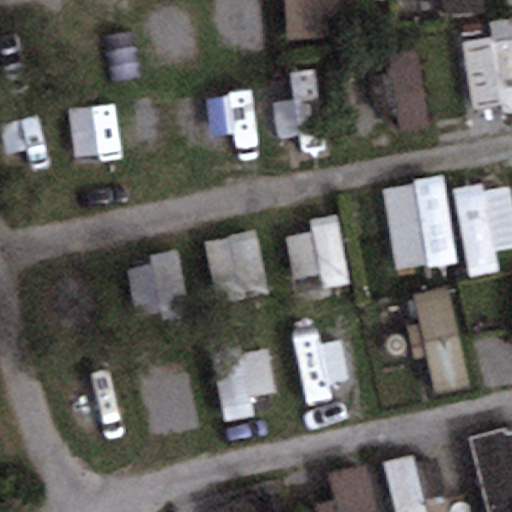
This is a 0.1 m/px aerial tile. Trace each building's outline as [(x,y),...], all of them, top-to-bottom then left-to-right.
[(324,0),(289,0),(290,40),(325,39),(324,0)] [(79,20),(0,28),(0,81),(85,72),(79,20)] [(511,29),(461,38),(472,112),(511,105),(511,29)] [(396,125),(427,123),(423,45),(392,47),(396,125)] [(317,66),(269,72),(275,121),(324,114),(317,66)] [(55,159),(98,149),(90,112),(47,122),(55,159)] [(0,125),(0,164),(43,156),(35,119),(0,125)] [(447,173),(386,180),(396,267),(457,260),(447,173)] [(465,257),(511,253),(511,180),(460,184),(465,257)] [(339,216),(287,223),(293,272),(346,265),(339,216)] [(256,222),(202,235),(217,294),(271,281),(256,222)] [(134,307),(186,303),(182,247),(130,251),(134,307)] [(459,287),(418,289),(423,387),(464,385),(459,287)] [(302,322),(317,375),(369,361),(354,308),(302,322)] [(195,365),(140,372),(147,423),(202,415),(195,365)] [(229,403),(278,384),(271,365),(222,384),(229,403)] [(511,511),(511,425),(469,438),(489,511),(511,511)] [(448,490),(436,449),(382,465),(395,511),(426,511),(423,498),(448,490)] [(379,511),(374,464),(330,469),(334,511),(379,511)] [(278,511),(272,488),(235,498),(238,511),(278,511)] [(433,511),(458,511),(456,498),(432,502),(433,511)]
